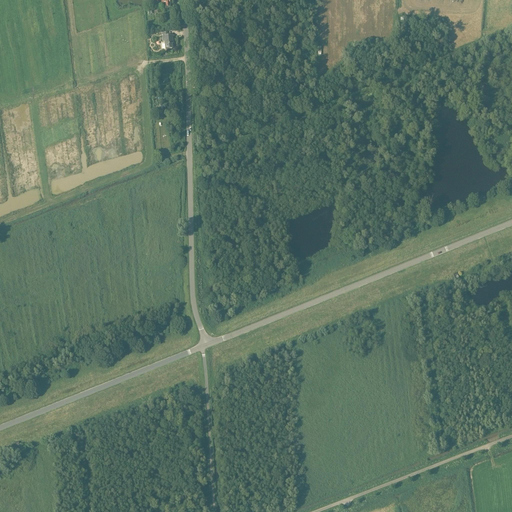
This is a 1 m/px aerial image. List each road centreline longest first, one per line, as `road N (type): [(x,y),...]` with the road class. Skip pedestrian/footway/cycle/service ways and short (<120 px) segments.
road 1 (tertiary): [(203,345),(193,303),(182,0)]
road 2 (tertiary): [(203,345),(511,223)]
road 3 (track): [(0,222),(149,165),(142,64),(186,59)]
road 4 (tertiary): [(0,428),(203,345)]
road 5 (unclassified): [(310,511),(511,436)]
road 6 (unclassified): [(215,511),(203,345)]
road 7 (track): [(70,207),(189,165)]
